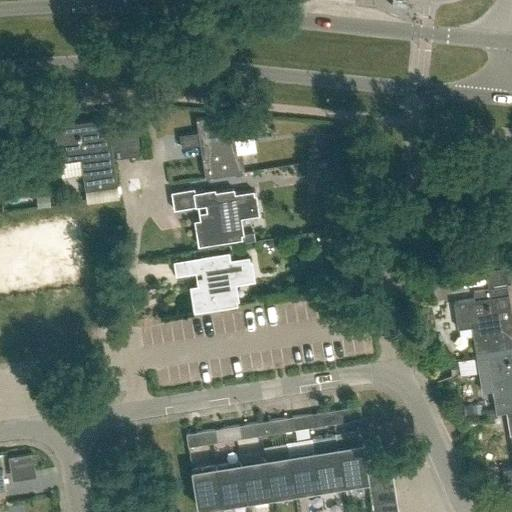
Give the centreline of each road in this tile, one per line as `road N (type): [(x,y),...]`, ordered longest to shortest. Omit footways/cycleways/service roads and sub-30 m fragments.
road 1 (tertiary): [(508,41),(184,8),(96,5),(0,18)]
road 2 (tertiary): [(0,62),(157,65),(502,99)]
road 3 (residential): [(464,511),(415,396),(396,375),(63,425)]
